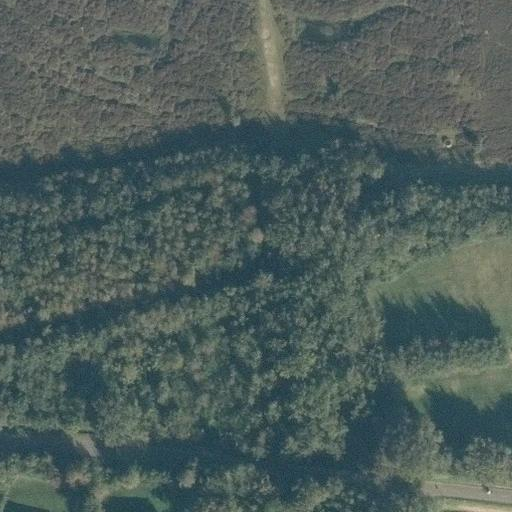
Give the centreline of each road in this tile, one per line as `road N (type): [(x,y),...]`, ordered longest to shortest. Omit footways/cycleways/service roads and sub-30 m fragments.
road 1 (unclassified): [(374,483),(0,441)]
road 2 (unknown): [(0,344),(299,267)]
road 3 (unknown): [(511,174),(398,175),(299,267)]
road 4 (track): [(303,279),(374,483)]
road 5 (unclassified): [(374,483),(511,498)]
